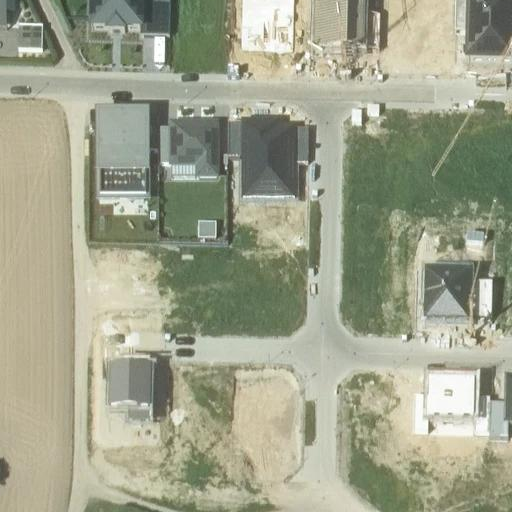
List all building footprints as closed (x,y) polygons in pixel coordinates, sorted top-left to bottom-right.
[(126,35),(141,35),(142,6),(142,0),(92,0),(91,34),(109,34),(109,36),(125,37),(126,35)] [(455,1),(454,39),(465,39),(466,1),(455,1)] [(511,2),(466,1),(465,39),(465,76),(511,76),(511,2)] [(169,43),(170,7),(142,6),(141,35),(141,42),(169,43)] [(419,65),(419,61),(435,62),(435,53),(436,18),(392,16),(391,60),(407,61),(407,65),(419,65)] [(454,18),(436,18),(435,53),(454,54),(454,18)] [(43,32),(20,32),(19,55),(43,56),(43,32)] [(146,201),(146,156),(146,122),(100,122),(100,201),(146,201)] [(146,156),(159,156),(159,135),(159,122),(146,122),(146,156)] [(229,129),(228,164),(244,164),(244,129),(229,129)] [(275,203),(292,203),(293,135),(268,135),(269,129),(244,129),(244,164),(254,164),(254,195),(275,195),(275,203)] [(172,135),(172,170),(198,170),(198,182),(216,182),(216,130),(172,130),(172,135)] [(159,156),(159,170),(172,170),(172,135),(159,135),(159,156)] [(293,135),(293,170),(308,170),(309,135),(293,135)] [(199,229),(201,244),(216,242),(215,228),(199,229)] [(415,276),(402,276),(401,311),(415,311),(415,276)] [(352,281),(351,330),(400,331),(401,282),(352,281)] [(468,283),(428,283),(427,329),(446,330),(446,325),(467,325),(468,289),(468,283)] [(468,289),(467,325),(491,326),(492,290),(468,289)] [(475,389),(428,388),(428,404),(427,428),(428,428),(474,429),(475,429),(475,405),(475,389)] [(428,404),(414,404),(413,440),(428,441),(428,428),(427,428),(428,404)] [(474,429),(474,441),(489,441),(490,411),(490,406),(475,405),(475,429),(474,429)] [(508,411),(490,411),(489,441),(489,445),(507,445),(508,431),(508,411)]
